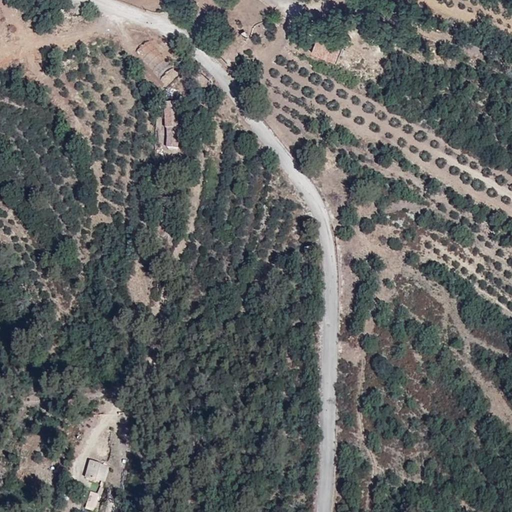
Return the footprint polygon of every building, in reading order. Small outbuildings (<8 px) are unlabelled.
[(316,36),(310,53),(336,63),(342,45),(316,36)] [(159,79),(174,67),(149,39),(135,51),(159,79)] [(165,148),(181,147),(178,101),(163,102),(165,148)] [(104,483),(109,466),(89,460),(84,477),(104,483)] [(84,508),(94,511),(99,494),(90,491),(84,508)]
